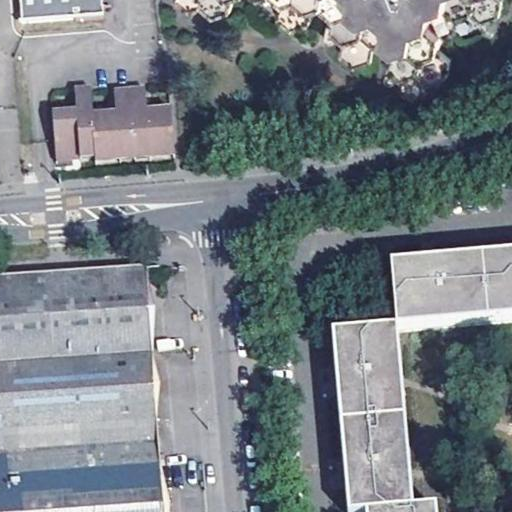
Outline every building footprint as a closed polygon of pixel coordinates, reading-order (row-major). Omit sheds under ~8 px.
[(17,0),(19,24),(28,24),(110,17),(108,0),(17,0)] [(177,0),(190,11),(204,6),(215,15),(232,10),(233,0),(256,0),(258,1),(261,0),(275,0),(281,4),(279,20),(292,31),(308,26),(312,11),(323,7),(335,18),(333,32),(344,43),(341,56),(355,68),(371,63),(374,48),(385,45),(395,55),(392,67),(404,78),(402,91),(413,102),(430,96),(432,82),(447,77),(446,62),(438,49),(440,37),(455,32),(458,18),(470,14),(481,23),(497,17),(500,1),(499,0),(177,0)] [(77,119),(52,121),(56,159),(96,155),(93,118),(92,112),(91,89),(74,90),(76,113),(77,119)] [(147,118),(146,112),(144,89),(129,91),(135,158),(173,154),(171,116),(147,118)] [(135,158),(129,91),(114,92),(115,111),(116,117),(93,118),(96,155),(96,161),(135,158)] [(135,158),(135,162),(174,159),(173,154),(135,158)] [(96,155),(56,159),(56,164),(96,161),(96,155)] [(383,271),(389,335),(511,322),(511,258),(429,266),(383,271)] [(0,281),(0,367),(153,355),(148,289),(146,270),(0,281)] [(343,511),(406,511),(389,335),(326,341),(331,390),(340,481),(343,511)] [(0,367),(0,478),(163,465),(160,440),(156,387),(153,355),(0,367)] [(0,511),(166,511),(166,506),(163,465),(0,478),(0,511)]
